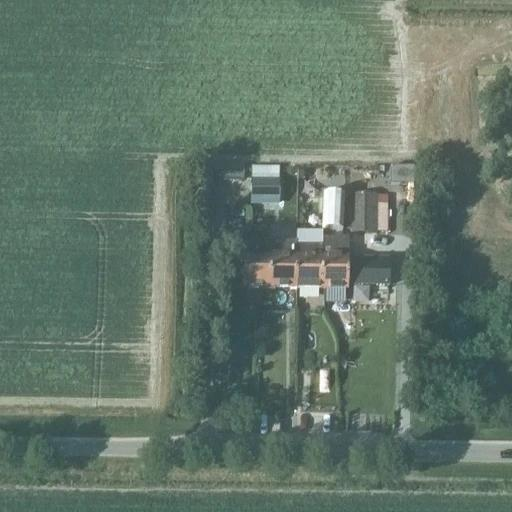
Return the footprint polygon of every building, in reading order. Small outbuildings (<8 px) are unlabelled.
[(379,163),(379,154),(350,153),(350,162),(379,163)] [(222,168),(224,194),(247,193),(246,167),(222,168)] [(194,177),(193,216),(209,217),(210,177),(194,177)] [(248,181),(248,204),(276,204),(276,181),(248,181)] [(340,232),(341,196),(321,195),(320,232),(340,232)] [(350,195),(350,234),(385,234),(385,203),(377,203),(377,195),(350,195)] [(388,260),(346,260),(347,240),(321,240),(321,247),(320,247),(319,291),(346,291),(346,286),(387,287),(388,260)] [(294,246),(294,242),(268,242),(268,244),(268,291),(294,291),(294,248),(294,246)] [(241,290),(268,291),(268,244),(255,244),(255,258),(241,258),(241,290)] [(319,291),(320,247),(294,246),(294,248),(294,291),(319,291)]
